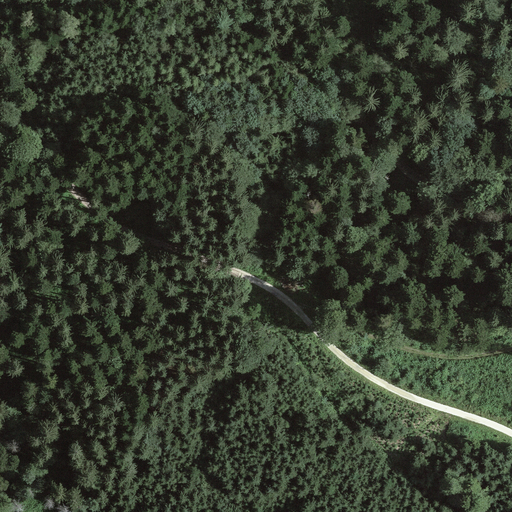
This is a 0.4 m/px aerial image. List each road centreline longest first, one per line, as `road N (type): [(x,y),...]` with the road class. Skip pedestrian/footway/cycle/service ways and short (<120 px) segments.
road 1 (track): [(511,435),(347,362),(259,283),(126,232),(38,160),(0,148)]
road 2 (track): [(199,0),(250,25),(349,107),(422,182),(511,177)]
road 3 (track): [(259,283),(439,357),(511,349)]
